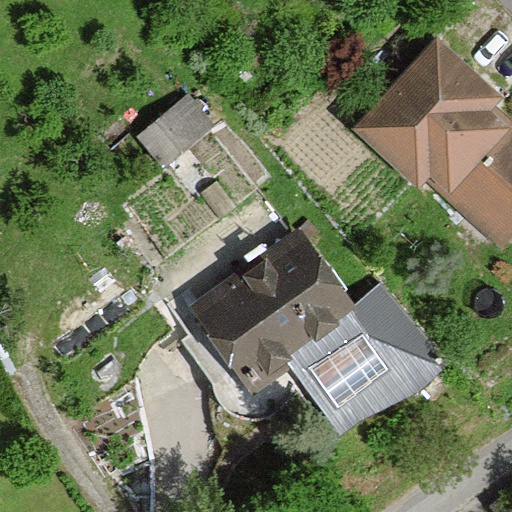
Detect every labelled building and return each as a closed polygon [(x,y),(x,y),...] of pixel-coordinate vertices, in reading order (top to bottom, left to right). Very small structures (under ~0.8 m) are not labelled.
[(442,49),(366,129),(421,180),(433,168),(451,185),(447,189),(503,242),(511,233),(511,130),(507,126),(503,129),(485,113),(497,100),(442,49)] [(208,121),(187,96),(172,108),(195,136),(207,124),(208,121)] [(172,108),(146,132),(168,158),(195,136),(172,108)] [(242,359),(348,286),(306,232),(213,302),(201,286),(180,301),(205,335),(199,340),(197,342),(218,371),(230,386),(233,391),(236,399),(241,403),(247,407),(253,410),(261,411),(270,413),(279,413),(242,359)] [(61,278),(123,370),(184,324),(151,283),(142,274),(134,270),(124,268),(111,264),(101,264),(91,265),(82,268),(71,271),(61,278)] [(123,370),(61,278),(55,283),(50,290),(43,298),(37,310),(34,323),(33,333),(33,346),(35,357),(41,368),(71,409),(74,408),(123,370)] [(388,281),(359,301),(379,326),(316,371),(354,425),(373,412),(425,390),(457,362),(388,281)] [(242,359),(279,413),(285,410),(294,404),(300,397),(306,388),(309,376),(316,371),(379,326),(359,301),(348,286),(242,359)]
